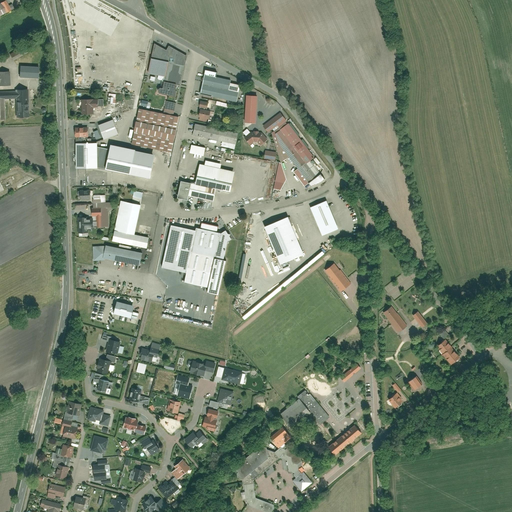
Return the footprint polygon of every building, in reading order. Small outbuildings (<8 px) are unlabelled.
[(0,3),(0,17),(11,11),(6,1),(0,3)] [(167,50),(156,43),(148,72),(166,76),(164,88),(161,87),(159,88),(158,91),(159,93),(175,96),(177,84),(181,85),(188,55),(170,45),(167,50)] [(19,49),(10,54),(13,60),(22,55),(19,49)] [(38,68),(18,67),(18,76),(38,77),(38,68)] [(207,69),(202,93),(237,101),(241,85),(231,82),(231,79),(216,76),(217,72),(207,69)] [(9,71),(0,71),(0,85),(10,85),(9,71)] [(17,117),(30,116),(29,89),(16,90),(16,91),(16,98),(17,117)] [(16,91),(0,91),(0,98),(5,99),(16,98),(16,91)] [(258,96),(247,95),(246,121),(257,122),(258,96)] [(98,99),(82,99),(83,113),(94,113),(94,107),(99,107),(98,106),(98,99)] [(176,103),(167,101),(165,111),(174,113),(176,103)] [(179,116),(140,108),(132,144),(172,152),(179,116)] [(215,111),(201,109),(200,116),(201,117),(209,118),(213,119),(215,111)] [(281,112),(264,125),(269,132),(273,129),(286,119),(281,112)] [(114,119),(100,125),(105,139),(119,134),(114,119)] [(286,119),(273,129),(276,133),(290,123),(286,119)] [(290,123),(276,133),(273,135),(282,162),(289,157),(298,168),(294,171),(305,186),(309,183),(312,186),(326,179),(320,172),(323,169),(312,154),(313,153),(290,123)] [(238,133),(196,124),(193,135),(223,141),(236,144),(238,133)] [(89,127),(76,127),(76,137),(89,136),(89,127)] [(247,136),(245,137),(251,145),(255,142),(258,142),(261,145),(269,139),(262,132),(251,131),(250,132),(247,136)] [(98,144),(76,144),(76,169),(98,169),(98,166),(98,147),(98,144)] [(155,155),(111,145),(110,150),(106,169),(150,178),(155,155)] [(206,148),(193,145),(191,153),(204,156),(206,148)] [(110,150),(98,147),(98,166),(106,169),(110,150)] [(277,152),(266,149),(265,158),(275,160),(277,152)] [(206,164),(201,163),(196,183),(217,188),(231,191),(235,171),(221,168),(223,162),(207,159),(206,164)] [(283,163),(279,162),(276,181),(285,183),(287,180),(283,163)] [(183,180),(179,197),(189,200),(190,195),(214,200),(217,188),(196,183),(183,180)] [(91,190),(79,191),(80,200),(91,199),(91,190)] [(144,193),(135,191),(134,197),(143,199),(144,193)] [(142,204),(122,200),(113,241),(148,248),(150,237),(136,234),(142,204)] [(98,227),(109,226),(108,210),(116,209),(115,201),(106,202),(101,202),(94,203),(94,207),(92,207),(93,215),(97,215),(98,227)] [(327,201),(311,207),(323,235),(339,229),(327,201)] [(88,217),(78,217),(79,233),(88,232),(88,230),(91,229),(91,228),(94,228),(93,218),(88,218),(88,217)] [(289,217),(266,226),(281,264),(304,255),(289,217)] [(222,219),(214,225),(203,222),(202,228),(218,232),(218,228),(225,224),(222,219)] [(187,273),(197,231),(171,225),(162,267),(187,273)] [(202,228),(197,227),(197,231),(187,273),(185,281),(210,287),(209,292),(220,294),(228,260),(224,259),(229,240),(232,239),(227,230),(223,233),(218,232),(202,228)] [(105,259),(140,266),(143,252),(107,245),(105,256),(104,245),(94,246),(94,260),(105,259)] [(287,279),(289,282),(325,254),(323,251),(287,279)] [(335,263),(326,270),(332,277),(331,278),(342,291),(352,283),(341,269),(340,270),(335,263)] [(135,304),(118,300),(115,313),(131,317),(135,304)] [(408,325),(392,305),(383,312),(399,332),(408,325)] [(419,311),(414,315),(423,327),(429,323),(419,311)] [(445,329),(440,333),(444,339),(450,334),(445,329)] [(110,351),(119,353),(122,341),(113,339),(112,342),(110,351)] [(460,356),(446,339),(438,345),(452,363),(460,356)] [(154,344),(152,350),(156,351),(155,356),(159,357),(162,346),(154,344)] [(141,359),(153,362),(155,356),(156,351),(152,350),(144,348),(141,359)] [(418,356),(409,362),(420,377),(428,371),(418,356)] [(100,371),(110,373),(113,361),(107,359),(103,358),(100,371)] [(194,361),(191,372),(206,376),(207,370),(209,364),(207,364),(194,361)] [(209,364),(207,370),(215,372),(218,363),(208,361),(207,364),(209,364)] [(138,372),(146,374),(148,365),(140,363),(138,372)] [(165,368),(175,371),(176,365),(166,363),(165,368)] [(358,363),(341,376),(345,381),(362,367),(358,363)] [(217,376),(223,377),(225,367),(220,366),(217,376)] [(243,371),(225,367),(223,377),(222,379),(240,383),(243,371)] [(95,381),(102,383),(102,379),(104,379),(105,375),(97,373),(95,381)] [(182,383),(190,385),(192,378),(179,374),(177,382),(182,383)] [(417,375),(411,380),(417,388),(423,384),(417,375)] [(100,390),(108,392),(110,381),(104,379),(102,379),(102,383),(100,390)] [(183,397),(191,399),(194,387),(190,385),(182,383),(178,396),(183,397)] [(401,389),(396,383),(393,385),(399,392),(401,389)] [(130,399),(140,402),(142,395),(143,390),(133,387),(130,399)] [(235,391),(222,388),(218,401),(231,404),(235,391)] [(321,423),(330,416),(311,392),(309,393),(306,390),(299,396),(300,398),(307,407),(321,423)] [(398,392),(389,399),(396,407),(405,401),(398,392)] [(152,398),(142,395),(140,402),(150,404),(152,398)] [(300,398),(282,413),(289,422),(307,407),(300,398)] [(178,413),(181,402),(170,399),(167,410),(178,413)] [(72,401),(69,413),(76,415),(81,416),(84,404),(72,401)] [(105,410),(92,406),(88,419),(97,422),(98,419),(102,421),(104,414),(105,410)] [(220,410),(209,408),(207,416),(205,415),(203,426),(207,427),(206,429),(215,431),(218,418),(220,410)] [(65,419),(74,422),(76,415),(69,413),(67,412),(65,419)] [(113,416),(104,414),(102,421),(102,424),(110,426),(113,416)] [(139,424),(140,420),(128,416),(125,428),(137,431),(139,424)] [(67,426),(73,428),(74,422),(65,419),(64,425),(67,426)] [(148,426),(139,424),(137,431),(137,433),(146,435),(148,426)] [(341,436),(330,445),(337,453),(362,432),(356,424),(348,430),(341,436)] [(64,436),(77,439),(80,429),(73,428),(67,426),(64,436)] [(345,426),(338,432),(341,436),(348,430),(345,426)] [(194,430),(184,438),(192,447),(197,442),(200,446),(208,439),(200,429),(196,432),(194,430)] [(108,450),(111,439),(96,435),(92,450),(95,451),(103,453),(104,449),(108,450)] [(148,448),(155,444),(153,440),(144,445),(147,449),(148,448)] [(148,448),(153,455),(162,450),(157,442),(155,444),(148,448)] [(66,444),(63,455),(72,457),(74,457),(77,446),(66,444)] [(274,505),(256,498),(253,481),(280,458),(287,461),(289,469),(295,473),(294,473),(297,477),(302,473),(298,465),(303,461),(302,456),(286,450),(281,448),(275,452),(267,449),(267,448),(261,445),(236,466),(238,477),(243,479),(248,505),(266,511),(272,511),(275,509),(274,505)] [(56,458),(70,462),(72,457),(63,455),(57,453),(56,458)] [(63,465),(69,466),(70,462),(56,458),(54,466),(62,469),(63,465)] [(191,467),(183,458),(174,466),(176,468),(172,472),(178,479),(191,467)] [(95,472),(107,471),(107,465),(107,464),(100,464),(94,465),(95,472)] [(150,473),(152,467),(142,464),(141,468),(136,466),(132,479),(144,482),(146,472),(150,473)] [(60,477),(67,479),(70,467),(69,466),(63,465),(62,469),(60,477)] [(107,471),(95,472),(96,480),(103,479),(108,479),(108,477),(107,471)] [(302,473),(297,477),(293,480),(303,491),(313,481),(304,471),(302,473)] [(166,480),(158,487),(167,498),(180,487),(172,478),(168,482),(166,480)] [(57,495),(65,497),(68,487),(52,483),(49,493),(57,495)] [(157,501),(152,495),(142,503),(149,511),(150,511),(156,508),(159,511),(160,511),(169,505),(162,497),(157,501)] [(78,496),(75,507),(86,510),(89,499),(78,496)] [(121,509),(127,511),(131,499),(119,496),(116,508),(121,509)] [(49,511),(60,511),(63,504),(44,499),(42,506),(45,507),(45,508),(50,509),(49,511)]
